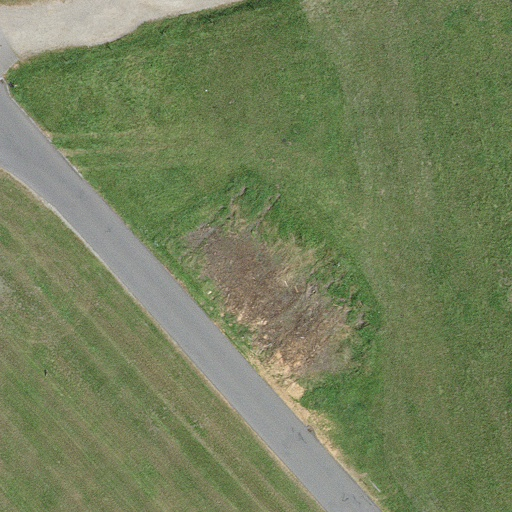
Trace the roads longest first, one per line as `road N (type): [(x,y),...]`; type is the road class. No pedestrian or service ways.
road 1 (unclassified): [(0,127),(354,511)]
road 2 (track): [(196,0),(0,36)]
